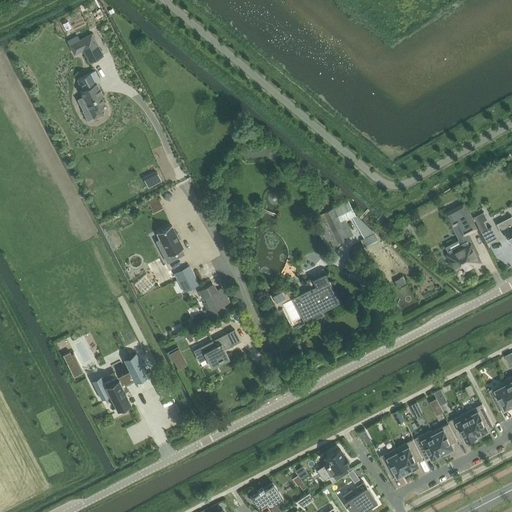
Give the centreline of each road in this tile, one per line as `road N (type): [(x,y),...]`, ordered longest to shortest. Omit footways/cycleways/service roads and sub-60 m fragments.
road 1 (residential): [(69,511),(511,285)]
road 2 (residential): [(392,497),(506,437),(511,425)]
